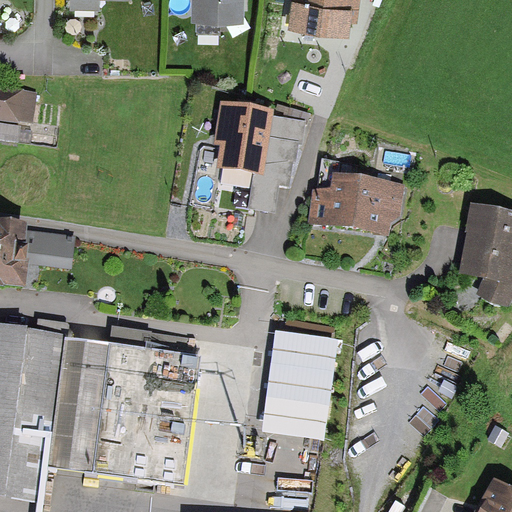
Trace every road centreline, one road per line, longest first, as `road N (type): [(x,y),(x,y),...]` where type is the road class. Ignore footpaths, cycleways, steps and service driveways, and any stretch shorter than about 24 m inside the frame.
road 1 (residential): [(0,219),(262,265)]
road 2 (residential): [(262,265),(342,63)]
road 3 (residential): [(262,265),(393,290)]
